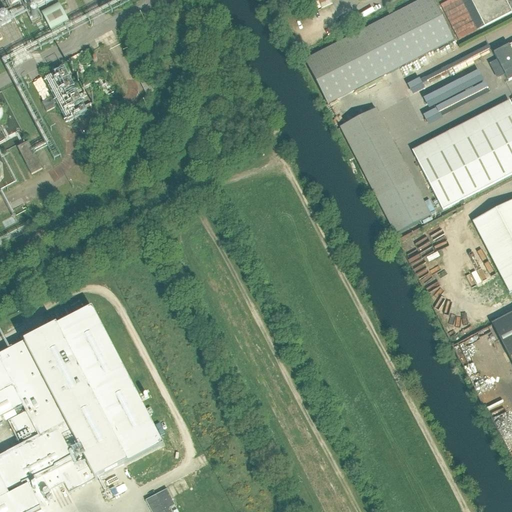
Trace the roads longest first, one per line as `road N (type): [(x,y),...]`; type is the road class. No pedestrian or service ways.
road 1 (track): [(466,511),(280,159),(267,157),(0,295)]
road 2 (unknown): [(511,84),(432,130),(411,126),(394,97),(402,76),(511,18)]
